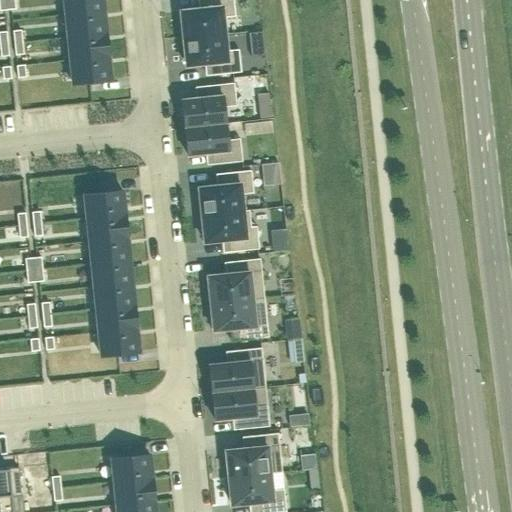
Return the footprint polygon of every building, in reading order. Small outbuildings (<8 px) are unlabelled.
[(14,0),(6,0),(7,10),(15,9),(14,0)] [(102,0),(63,0),(65,15),(104,11),(102,0)] [(202,0),(204,9),(180,12),(183,39),(225,35),(223,18),(235,17),(233,0),(202,0)] [(104,11),(65,15),(67,38),(106,34),(104,11)] [(21,30),(13,31),(14,43),(22,42),(21,30)] [(106,34),(67,38),(70,60),(108,56),(109,56),(107,34),(106,34)] [(225,35),(183,39),(186,66),(209,64),(211,75),(241,72),(238,50),(226,51),(225,35)] [(22,42),(14,43),(15,55),(23,54),(22,42)] [(8,44),(0,44),(0,50),(1,57),(9,56),(8,44)] [(108,56),(70,60),(72,84),(111,80),(108,56)] [(24,65),(16,66),(18,78),(26,77),(24,65)] [(10,67),(2,68),(3,80),(11,79),(10,67)] [(205,98),(181,101),(184,128),(226,124),(224,107),(236,106),(234,83),(204,86),(205,98)] [(226,124),(184,128),(187,155),(210,153),(212,165),(242,162),(239,139),(228,140),(226,124)] [(217,186),(198,188),(201,215),(243,211),(241,195),(253,193),(251,171),(221,174),(222,186),(217,186)] [(122,191),(84,195),(86,219),(125,215),(122,191)] [(243,211),(201,215),(204,243),(222,241),(228,240),(229,252),(259,249),(256,226),(251,227),(249,210),(243,211)] [(40,212),(32,213),(33,225),(41,224),(40,212)] [(25,213),(17,214),(18,226),(26,225),(25,213)] [(125,215),(86,219),(89,242),(127,238),(128,238),(125,215)] [(41,224),(33,225),(34,237),(42,236),(41,224)] [(26,225),(18,226),(19,238),(28,237),(26,225)] [(127,238),(89,242),(91,264),(129,260),(127,238)] [(41,257),(33,258),(34,270),(42,269),(41,257)] [(33,258),(25,259),(26,271),(34,270),(33,258)] [(225,275),(207,276),(210,304),(264,298),(260,259),(230,262),(231,274),(225,275)] [(129,260),(91,264),(93,287),(132,283),(129,260)] [(42,269),(34,270),(35,282),(43,281),(42,269)] [(34,270),(26,271),(27,283),(35,282),(34,270)] [(132,283),(93,287),(96,310),(134,306),(132,283)] [(264,298),(210,304),(213,331),(231,329),(237,328),(238,340),(268,337),(264,298)] [(49,302),(41,303),(42,315),(50,314),(49,302)] [(34,304),(26,305),(27,317),(36,316),(34,304)] [(134,306),(96,310),(98,332),(137,328),(135,306),(134,306)] [(50,314),(42,315),(43,327),(51,326),(50,314)] [(36,316),(27,317),(29,329),(37,328),(36,316)] [(296,320),(284,321),(286,341),(299,339),(296,320)] [(137,328),(98,332),(100,356),(139,352),(137,328)] [(53,337),(44,338),(46,350),(54,349),(53,337)] [(38,339),(30,339),(31,352),(39,351),(38,339)] [(232,363),(209,366),(211,393),(265,387),(261,348),(231,351),(232,363)] [(265,387),(211,393),(214,420),(238,418),(239,430),(269,427),(265,387)] [(249,449),(225,451),(228,478),(270,474),(282,473),(278,434),(248,437),(249,449)] [(150,455),(111,459),(114,483),(152,479),(150,455)] [(0,496),(11,495),(12,496),(21,495),(18,468),(0,469),(0,496)] [(282,473),(270,474),(271,490),(283,489),(282,473)] [(270,474),(228,478),(231,505),(255,503),(255,511),(282,511),(286,511),(283,489),(271,490),(270,474)] [(59,476),(51,477),(52,489),(60,488),(59,476)] [(152,479),(114,483),(116,506),(154,502),(155,501),(152,479)] [(60,488),(52,489),(54,501),(62,500),(60,488)] [(11,495),(0,496),(0,511),(13,511),(12,496),(11,495)] [(155,511),(154,502),(116,506),(116,511),(155,511)]
